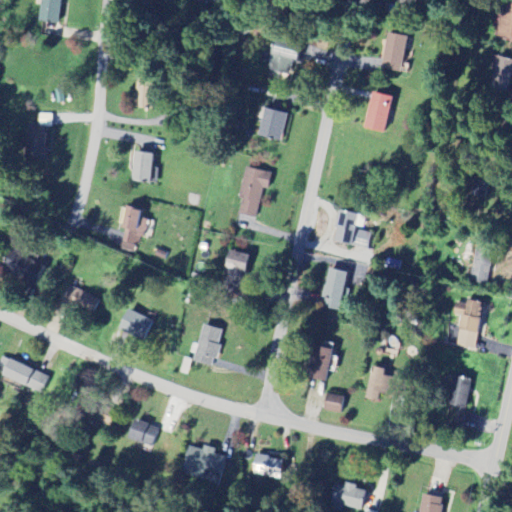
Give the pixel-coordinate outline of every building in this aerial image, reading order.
[(44,0),(43,24),(65,25),(66,0),(44,0)] [(511,3),(501,3),(497,39),(511,40),(511,3)] [(406,38),(386,34),(379,69),(399,73),(406,38)] [(289,77),(295,47),(271,43),(266,72),(289,77)] [(487,91),(506,95),(511,72),(511,61),(496,57),(487,91)] [(362,129),(382,134),(391,99),(371,94),(362,129)] [(255,136),(278,142),(285,115),(262,109),(255,136)] [(39,128),(53,129),(54,115),(39,115),(39,128)] [(51,134),(31,133),(30,162),(50,163),(51,134)] [(134,182),(154,185),(159,156),(139,153),(134,182)] [(261,189),(266,190),(270,174),(244,168),(236,199),(240,200),(236,215),(253,219),(261,189)] [(471,196),(483,199),(485,187),(473,184),(471,196)] [(124,251),(139,253),(140,238),(147,239),(150,211),(128,209),(124,251)] [(369,233),(354,231),(357,216),(336,212),(331,243),(366,250),(369,233)] [(248,256),(228,251),(218,291),(238,296),(248,256)] [(51,270),(18,253),(8,273),(41,290),(51,270)] [(485,286),(490,258),(473,254),(468,282),(485,286)] [(321,300),(325,300),(323,308),(338,312),(347,274),(327,270),(321,300)] [(102,298),(70,289),(65,306),(97,316),(102,298)] [(460,317),(454,347),(472,351),(481,307),(454,301),(451,316),(460,317)] [(141,340),(150,320),(125,309),(116,330),(141,340)] [(211,367),(221,330),(202,325),(191,362),(211,367)] [(330,349),(311,346),(307,379),(326,382),(330,349)] [(0,374),(46,395),(53,379),(5,357),(0,369),(0,374)] [(389,370),(368,368),(365,400),(386,402),(389,370)] [(446,405),(464,409),(470,380),(452,376),(446,405)] [(342,397),(325,394),(322,410),(339,413),(342,397)] [(109,426),(113,416),(87,406),(83,417),(109,426)] [(158,429),(132,419),(125,439),(150,448),(158,429)] [(186,446),(178,473),(201,480),(204,471),(217,475),(223,457),(212,454),(213,449),(201,445),(200,450),(186,446)] [(279,479),(281,460),(253,456),(251,475),(279,479)] [(362,510),(365,490),(344,486),(333,484),(330,504),(362,510)] [(439,511),(441,497),(420,494),(417,511),(439,511)]
